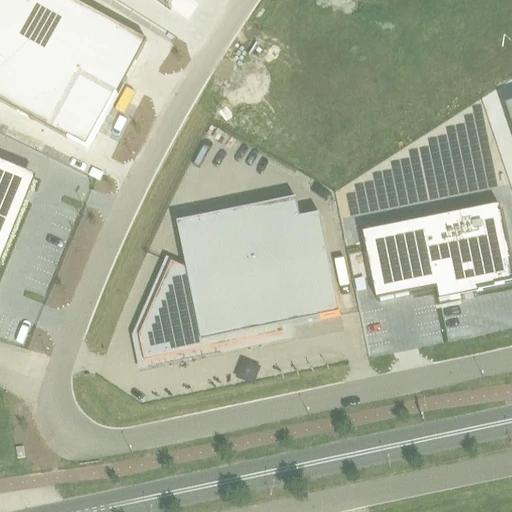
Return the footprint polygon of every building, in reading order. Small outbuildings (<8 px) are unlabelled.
[(0,0),(0,104),(87,152),(147,43),(67,0),(0,0)] [(314,0),(246,100),(339,163),(407,63),(314,0)] [(0,172),(0,273),(36,187),(0,172)] [(225,346),(223,340),(341,316),(321,217),(301,221),(297,201),(178,225),(187,271),(172,265),(140,339),(145,364),(226,347),(226,346),(225,346)] [(501,207),(369,232),(383,301),(437,290),(440,303),(461,299),(460,295),(511,285),(511,264),(501,207)]
